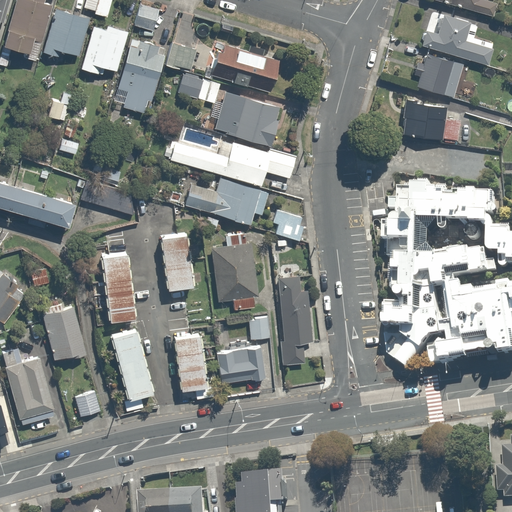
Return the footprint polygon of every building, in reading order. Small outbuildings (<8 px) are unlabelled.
[(10,0),(0,0),(0,42),(1,42),(10,0)] [(16,0),(5,44),(27,49),(25,56),(37,60),(39,53),(52,5),(44,3),(44,0),(16,0)] [(98,0),(86,0),(84,8),(96,11),(97,5),(98,0)] [(111,0),(98,0),(96,11),(108,14),(111,0)] [(486,0),(430,0),(431,0),(494,16),(497,3),(487,1),(486,0)] [(160,8),(138,2),(133,24),(155,30),(160,8)] [(45,52),(58,56),(60,51),(80,57),(91,19),(58,9),(45,52)] [(427,29),(422,44),(488,64),(493,48),(495,42),(475,35),(477,26),(470,24),(469,23),(469,22),(468,22),(468,21),(467,20),(466,20),(466,19),(465,18),(464,18),(464,17),(463,17),(462,16),(461,16),(460,15),(459,15),(458,15),(457,14),(456,14),(455,14),(454,14),(453,14),(452,14),(451,14),(450,14),(449,14),(448,14),(447,14),(446,14),(445,15),(444,15),(443,15),(443,16),(438,32),(427,29)] [(130,33),(109,27),(108,31),(93,26),(81,68),(102,74),(104,68),(118,73),(130,33)] [(167,48),(132,38),(113,102),(149,112),(167,48)] [(283,59),(221,43),(213,74),(275,91),(283,59)] [(11,52),(0,50),(0,64),(10,66),(11,52)] [(421,73),(417,85),(453,98),(465,65),(428,52),(425,61),(420,59),(416,72),(421,73)] [(213,103),(218,81),(184,74),(179,95),(213,103)] [(213,116),(218,117),(216,127),(273,145),(284,109),(227,91),(223,104),(217,102),(213,116)] [(63,92),(60,103),(52,101),(48,117),(68,122),(74,95),(63,92)] [(447,117),(448,107),(406,101),(401,134),(461,142),(464,119),(447,117)] [(89,142),(62,136),(59,148),(86,155),(89,142)] [(229,155),(177,140),(172,158),(262,184),(266,171),(289,178),(295,157),(234,140),(229,155)] [(140,194),(89,178),(82,199),(134,215),(140,194)] [(0,207),(30,217),(28,223),(43,228),(45,221),(67,228),(75,202),(0,179),(0,207)] [(184,207),(253,223),(256,212),(267,215),(272,192),(220,179),(217,189),(190,182),(184,207)] [(384,333),(387,352),(410,369),(511,352),(511,300),(511,299),(511,298),(511,276),(495,280),(496,283),(472,286),(471,284),(460,285),(459,278),(456,278),(455,275),(495,269),(493,258),(483,258),(481,246),(467,248),(467,245),(433,250),(426,242),(427,228),(437,216),(437,226),(439,228),(441,229),(443,230),(446,229),(448,226),(448,223),(448,220),(469,220),(480,221),(481,223),(483,224),(485,225),(484,244),(485,247),(488,250),(491,252),(498,252),(498,263),(500,265),(502,266),(504,267),(505,266),(507,265),(508,264),(511,263),(511,230),(508,231),(508,224),(491,223),(491,220),(490,218),(490,216),(489,215),(488,214),(487,214),(486,213),(495,213),(494,192),(475,189),(452,188),(444,188),(435,187),(435,185),(429,184),(429,181),(409,180),(409,185),(396,185),(396,197),(390,197),(390,208),(395,208),(395,211),(392,211),(390,212),(388,215),(387,219),(382,219),(381,238),(387,239),(387,257),(390,263),(390,288),(399,298),(399,302),(382,301),(384,325),(400,324),(400,333),(384,333)] [(303,217),(277,210),(274,223),(279,224),(276,234),(300,241),(304,227),(300,226),(303,217)] [(189,225),(161,229),(169,290),(196,286),(189,225)] [(244,234),(225,236),(226,244),(212,245),(217,300),(233,298),(234,310),(252,308),(251,299),(256,299),(250,242),(245,242),(244,234)] [(112,248),(113,254),(101,255),(110,321),(138,317),(130,252),(124,252),(124,246),(112,248)] [(48,267),(31,271),(35,285),(51,281),(48,267)] [(0,273),(0,322),(3,324),(26,292),(0,273)] [(301,293),(300,273),(275,274),(281,364),(305,363),(304,342),(316,342),(313,293),(301,293)] [(59,301),(41,305),(55,360),(89,351),(77,303),(61,307),(59,301)] [(267,314),(248,316),(250,338),(269,336),(267,314)] [(138,326),(111,333),(128,399),(155,392),(138,326)] [(183,400),(200,398),(198,388),(212,386),(207,333),(176,336),(183,400)] [(265,343),(219,348),(223,382),(269,377),(265,343)] [(19,346),(0,351),(0,354),(20,424),(59,413),(42,352),(22,358),(19,346)] [(96,390),(75,397),(82,417),(103,410),(96,390)] [(506,466),(497,466),(497,494),(504,494),(504,500),(511,499),(511,444),(506,445),(506,466)] [(209,511),(209,491),(139,493),(139,511),(209,511)]
